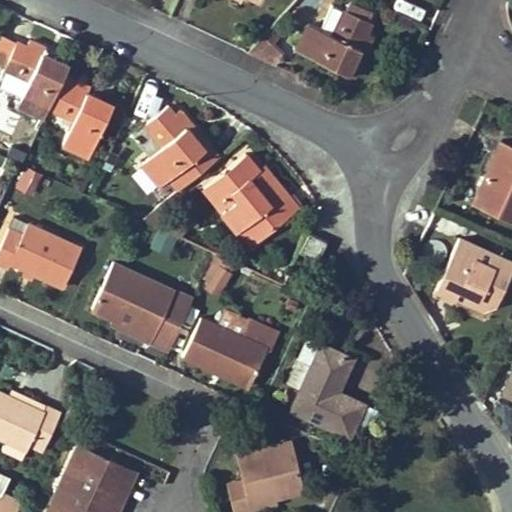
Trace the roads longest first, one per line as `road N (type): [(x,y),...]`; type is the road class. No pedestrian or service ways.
road 1 (residential): [(57,0),(392,158)]
road 2 (residential): [(392,158),(369,250),(498,472)]
road 3 (residential): [(187,511),(192,387),(0,299)]
road 4 (residential): [(455,43),(392,158)]
